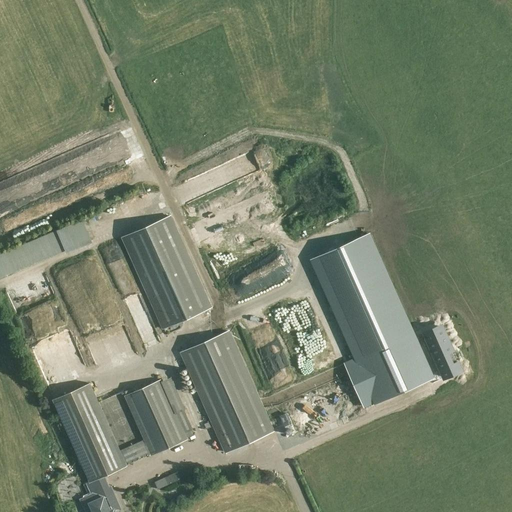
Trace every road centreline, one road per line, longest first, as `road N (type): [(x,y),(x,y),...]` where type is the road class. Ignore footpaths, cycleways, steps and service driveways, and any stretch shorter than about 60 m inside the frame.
road 1 (track): [(154,174),(76,0)]
road 2 (track): [(364,212),(332,145),(256,130)]
